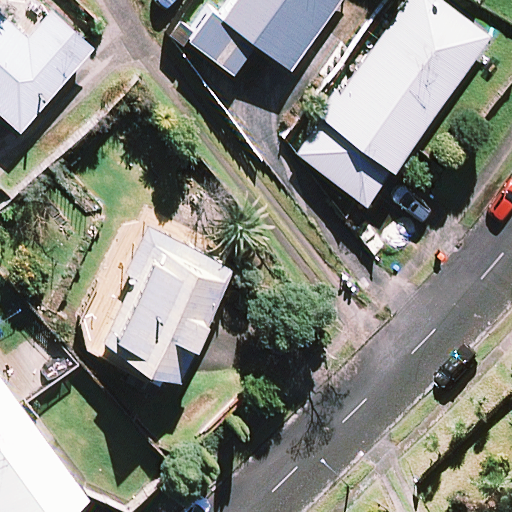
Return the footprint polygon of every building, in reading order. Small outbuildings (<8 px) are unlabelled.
[(28,0),(14,16),(0,4),(0,101),(14,114),(89,32),(53,0),(28,0)] [(224,65),(251,29),(285,55),(326,0),(217,0),(216,3),(212,0),(207,0),(183,33),(224,65)] [(484,25),(449,0),(401,0),(295,145),(361,193),(484,25)] [(217,265),(138,226),(115,272),(122,276),(96,329),(168,365),(217,265)] [(22,511),(76,471),(0,372),(0,499),(9,511),(22,511)]
